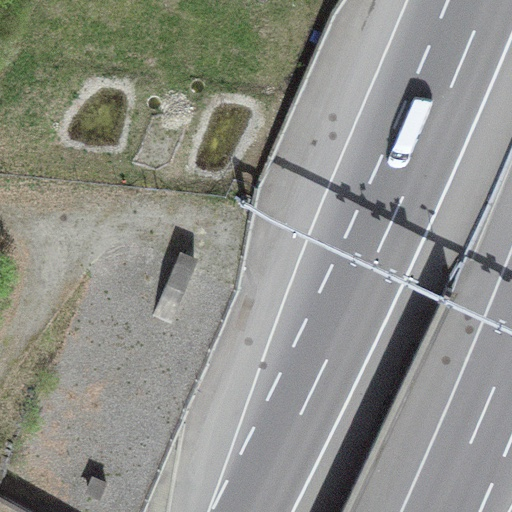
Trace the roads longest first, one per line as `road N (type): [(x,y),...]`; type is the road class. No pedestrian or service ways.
road 1 (motorway): [(482,0),(357,289),(245,511)]
road 2 (motorway): [(432,511),(511,334)]
